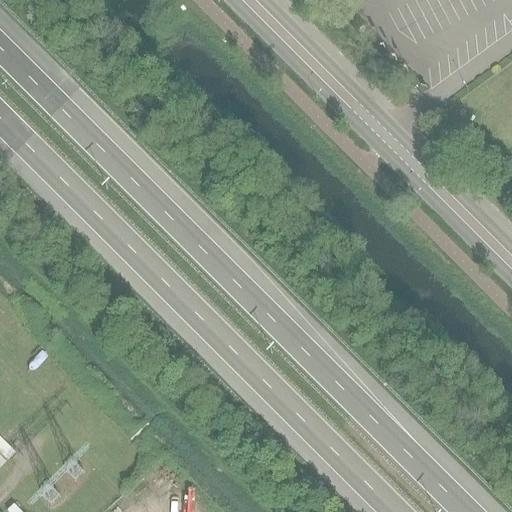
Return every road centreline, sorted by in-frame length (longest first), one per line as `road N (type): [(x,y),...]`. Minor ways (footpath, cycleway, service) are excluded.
road 1 (trunk): [(473,511),(0,41)]
road 2 (trunk): [(0,123),(392,511)]
road 3 (tertiary): [(227,0),(511,284)]
road 4 (tertiary): [(511,247),(262,0)]
